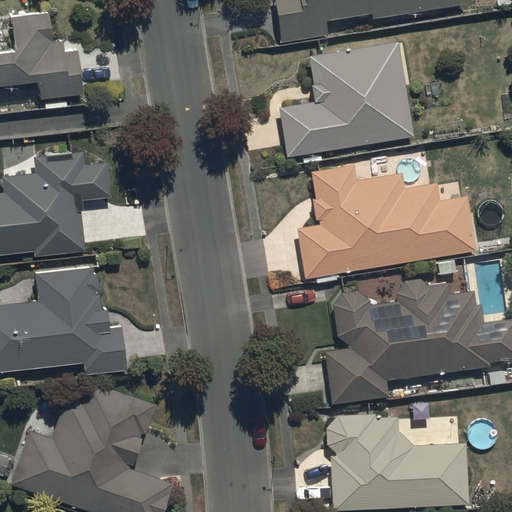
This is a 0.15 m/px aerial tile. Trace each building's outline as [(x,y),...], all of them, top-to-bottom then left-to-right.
[(271,0),(278,42),(326,35),(324,20),(368,13),(369,19),(464,4),(463,0),(271,0)] [(0,84),(34,80),(37,99),(79,94),(74,49),(60,51),(59,41),(48,42),(45,12),(7,16),(11,49),(0,50),(0,84)] [(395,40),(305,55),(310,84),(308,84),(311,101),(276,107),(284,156),(411,135),(395,40)] [(82,149),(30,155),(32,171),(0,174),(0,186),(1,192),(0,191),(0,253),(31,250),(32,255),(82,250),(78,210),(80,210),(79,199),(108,196),(104,160),(83,162),(82,149)] [(354,179),(351,163),(307,170),(311,197),(309,197),(312,219),(316,218),(317,224),(295,227),(303,276),(472,250),(464,196),(436,200),(433,182),(402,187),(399,172),(354,179)] [(35,301),(0,304),(0,370),(81,361),(82,373),(123,368),(118,326),(106,327),(104,308),(100,308),(98,293),(92,294),(92,291),(96,290),(94,272),(90,272),(89,266),(32,273),(35,301)] [(347,344),(347,347),(322,350),(330,403),(386,395),(384,380),(487,366),(487,361),(511,357),(511,316),(482,320),(481,315),(479,302),(475,303),(473,289),(447,292),(446,282),(426,284),(417,278),(403,279),(392,292),(393,298),(368,303),(367,299),(355,290),(339,292),(330,304),(334,336),(347,344)] [(142,433),(152,403),(85,380),(78,402),(64,397),(49,439),(27,431),(9,483),(93,511),(160,511),(171,482),(127,467),(128,465),(129,465),(139,438),(137,437),(139,432),(142,433)] [(333,452),(333,455),(328,456),(331,510),(466,504),(463,442),(411,444),(396,430),(395,416),(372,417),(372,413),(335,415),(324,427),(325,445),(333,452)]
